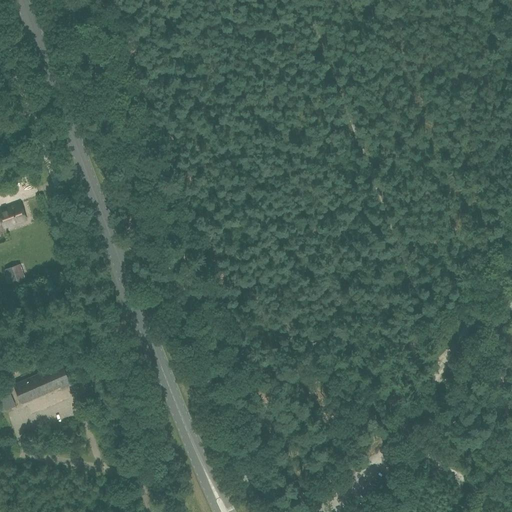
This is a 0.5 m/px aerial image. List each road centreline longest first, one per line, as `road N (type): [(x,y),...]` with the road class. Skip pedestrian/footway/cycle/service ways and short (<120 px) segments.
road 1 (track): [(429,338),(375,347),(320,338),(290,358),(251,365),(227,332),(109,0)]
road 2 (secondary): [(224,511),(170,393),(21,0)]
road 3 (track): [(300,0),(403,275),(444,355),(428,382)]
road 4 (track): [(303,349),(328,358),(373,395),(462,481)]
road 5 (unclassified): [(321,511),(370,469),(428,382)]
road 6 (track): [(444,355),(511,248)]
